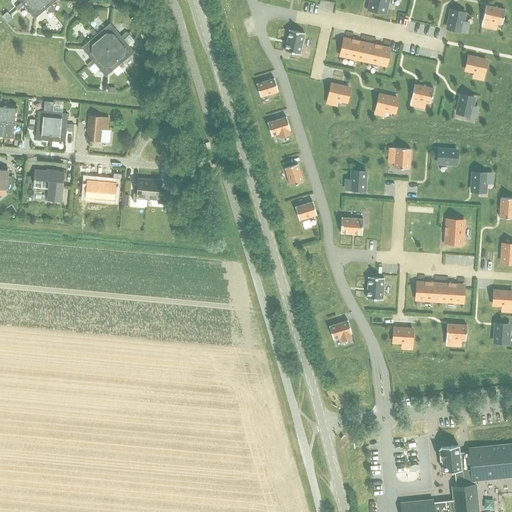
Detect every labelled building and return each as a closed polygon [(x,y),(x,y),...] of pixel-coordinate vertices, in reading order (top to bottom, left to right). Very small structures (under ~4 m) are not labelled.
[(26,0),(18,0),(21,3),(15,7),(16,9),(26,0)] [(35,0),(26,0),(16,9),(18,10),(23,6),(30,14),(34,14),(35,0)] [(43,0),(35,0),(34,14),(39,15),(47,8),(52,13),(53,12),(43,0)] [(56,0),(43,0),(53,12),(55,11),(50,5),(56,0)] [(385,12),(387,0),(369,0),(368,9),(385,12)] [(501,25),(504,10),(485,6),(481,21),(480,26),(485,27),(486,22),(501,25)] [(460,31),(464,13),(451,10),(446,28),(460,31)] [(108,50),(110,27),(105,27),(97,34),(92,28),(91,30),(108,50)] [(110,27),(108,50),(128,33),(126,31),(121,36),(114,28),(110,27)] [(86,43),(85,48),(108,50),(91,30),(89,31),(94,36),(86,43)] [(299,54),(303,33),(288,30),(284,51),(299,54)] [(129,35),(128,33),(108,50),(130,52),(130,47),(123,39),(129,35)] [(362,61),(366,43),(344,39),(340,56),(362,61)] [(385,66),(389,48),(366,43),(362,61),(385,66)] [(108,50),(85,48),(85,52),(92,60),(86,65),(87,66),(108,50)] [(108,50),(87,66),(89,68),(94,63),(101,72),(105,72),(108,50)] [(124,70),(108,50),(105,72),(110,72),(118,65),(123,71),(124,70)] [(130,52),(108,50),(124,70),(126,68),(121,63),(129,56),(130,52)] [(483,74),(486,61),(468,57),(465,70),(483,74)] [(278,91),(274,78),(256,84),(260,97),(278,91)] [(346,102),(349,88),(331,84),(328,98),(346,102)] [(430,104),(433,89),(414,85),(409,105),(414,106),(415,101),(430,104)] [(394,112),(397,99),(379,94),(376,108),(394,112)] [(470,116),(474,97),(460,95),(456,113),(470,116)] [(38,110),(37,124),(52,126),(53,111),(54,105),(54,102),(44,101),(43,110),(43,111),(38,110)] [(0,106),(0,121),(14,123),(16,107),(0,106)] [(62,112),(53,111),(52,126),(66,127),(67,123),(68,113),(62,113),(62,112)] [(110,130),(107,130),(108,117),(89,115),(87,140),(109,142),(110,130)] [(290,130),(285,117),(267,123),(271,136),(279,134),(279,136),(289,133),(289,130),(290,130)] [(14,123),(0,121),(0,136),(13,138),(14,123)] [(52,126),(37,124),(35,138),(41,139),(41,140),(50,141),(52,126)] [(52,126),(50,141),(59,142),(59,141),(65,141),(66,131),(66,127),(52,126)] [(408,168),(409,149),(389,147),(389,152),(394,152),(393,167),(408,168)] [(456,164),(457,150),(438,149),(437,163),(456,164)] [(303,182),(297,164),(284,168),(289,186),(303,182)] [(7,180),(8,170),(7,170),(7,167),(2,166),(2,170),(0,169),(0,188),(5,189),(5,192),(12,193),(13,181),(7,180)] [(61,202),(62,191),(64,172),(34,169),(32,188),(48,190),(47,200),(61,202)] [(364,190),(365,171),(351,171),(350,189),(364,190)] [(484,191),(486,173),(472,172),(471,191),(484,191)] [(147,199),(149,179),(138,178),(136,193),(133,193),(132,200),(136,200),(136,198),(147,199)] [(149,179),(147,199),(158,200),(158,202),(158,203),(164,203),(165,192),(159,192),(160,180),(149,179)] [(113,188),(83,186),(81,200),(112,203),(113,188)] [(511,198),(500,197),(499,217),(511,217),(511,198)] [(316,214),(312,201),(294,207),(298,220),(316,214)] [(361,234),(362,219),(341,218),(340,233),(350,234),(361,234)] [(462,243),(463,220),(446,219),(445,234),(444,242),(462,243)] [(511,262),(511,244),(502,243),(501,262),(511,262)] [(382,299),(383,279),(370,279),(369,292),(369,299),(382,299)] [(439,301),(440,283),(416,282),(415,299),(439,301)] [(462,302),(463,285),(440,283),(439,301),(462,302)] [(511,305),(511,291),(493,290),(492,304),(511,305)] [(351,333),(347,320),(328,326),(332,339),(339,337),(340,339),(351,336),(350,333),(351,333)] [(508,343),(509,323),(495,322),(494,342),(508,343)] [(465,340),(466,325),(446,324),(445,345),(450,345),(450,339),(465,340)] [(411,342),(412,329),(393,328),(392,341),(411,342)] [(460,470),(454,470),(455,475),(455,481),(473,479),(511,475),(511,444),(469,449),(469,451),(462,452),(459,452),(460,470)] [(440,449),(438,449),(439,460),(441,459),(443,472),(454,470),(460,470),(459,452),(458,445),(440,447),(440,449)] [(453,500),(443,501),(444,511),(477,511),(475,484),(474,484),(473,481),(473,479),(455,481),(456,486),(452,487),(453,496),(453,500)] [(401,503),(401,511),(444,511),(443,501),(432,502),(432,500),(401,503)]
